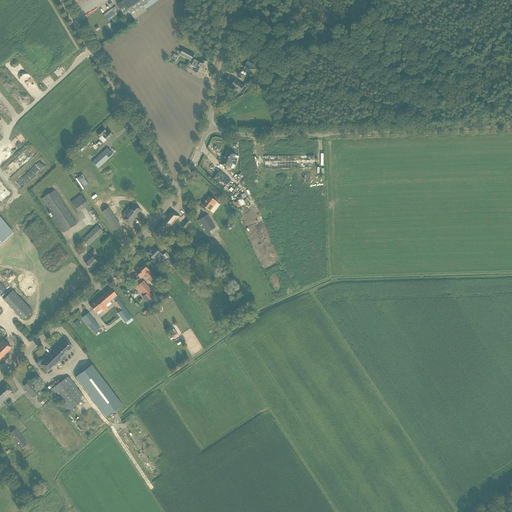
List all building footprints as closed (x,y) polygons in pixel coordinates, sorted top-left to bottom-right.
[(123,0),(117,5),(123,14),(126,18),(131,14),(135,20),(148,11),(147,10),(160,0),(123,0)] [(180,55),(190,61),(194,55),(183,49),(180,55)] [(194,72),(200,75),(205,65),(207,62),(203,60),(201,63),(199,62),(194,60),(191,66),(196,68),(194,72)] [(243,70),(251,74),(255,65),(247,61),(243,70)] [(236,80),(231,86),(240,92),(242,90),(245,92),(249,86),(246,84),(244,86),(236,80)] [(106,140),(112,135),(109,132),(107,133),(105,132),(106,132),(103,129),(97,134),(100,137),(102,136),(103,137),(106,140)] [(92,162),(98,168),(113,155),(107,148),(102,152),(92,162)] [(220,163),(231,168),(233,164),(232,164),(236,155),(226,151),(224,155),(220,163)] [(294,168),(294,156),(265,156),(265,169),(294,168)] [(88,169),(78,175),(84,186),(94,180),(94,181),(95,180),(92,175),(92,176),(88,169)] [(231,181),(220,171),(215,176),(226,186),(231,181)] [(0,202),(11,193),(0,180),(0,202)] [(41,199),(63,233),(77,224),(54,190),(41,199)] [(70,202),(78,212),(88,205),(81,195),(70,202)] [(202,205),(210,211),(217,202),(209,196),(202,205)] [(135,204),(124,219),(130,224),(134,218),(141,209),(135,204)] [(109,207),(102,212),(112,226),(118,222),(109,207)] [(175,222),(179,216),(176,214),(172,211),(155,232),(159,235),(162,237),(168,230),(172,234),(174,231),(170,228),(171,227),(172,225),(175,222)] [(197,221),(208,237),(211,235),(209,232),(215,228),(207,215),(197,221)] [(0,244),(12,233),(0,218),(0,244)] [(181,226),(185,229),(192,222),(188,218),(181,226)] [(80,242),(82,244),(84,242),(88,246),(103,232),(97,226),(80,242)] [(197,246),(201,251),(205,248),(201,243),(197,246)] [(152,259),(151,260),(156,266),(159,262),(155,258),(161,253),(156,248),(152,251),(150,249),(146,252),(152,259)] [(167,260),(166,261),(169,264),(170,264),(173,261),(170,257),(166,252),(163,255),(167,260)] [(91,256),(88,259),(89,260),(85,264),(90,269),(97,262),(91,256)] [(185,266),(191,261),(187,257),(182,261),(180,260),(178,262),(185,269),(187,268),(185,266)] [(151,281),(153,283),(156,279),(154,277),(149,271),(144,265),(140,269),(136,273),(141,278),(145,274),(151,281)] [(179,274),(185,283),(190,280),(184,271),(179,274)] [(145,296),(143,298),(146,303),(150,300),(151,302),(154,299),(149,293),(151,290),(144,281),(138,286),(145,296)] [(114,303),(120,311),(117,313),(125,323),(132,317),(118,300),(115,296),(116,296),(111,288),(89,306),(95,313),(96,313),(101,309),(104,313),(108,309),(105,305),(111,300),(114,303)] [(3,300),(22,320),(32,311),(12,291),(3,300)] [(82,317),(91,328),(97,324),(88,313),(82,317)] [(97,324),(91,328),(94,333),(100,328),(97,324)] [(0,342),(0,358),(11,348),(3,340),(0,342)] [(68,352),(72,347),(66,340),(57,349),(57,348),(46,359),(47,360),(44,362),(43,361),(39,365),(47,373),(51,369),(50,368),(52,366),(53,367),(68,352)] [(122,405),(91,365),(75,377),(106,417),(122,405)] [(50,389),(67,412),(81,401),(78,398),(82,395),(69,377),(68,376),(50,389)] [(39,392),(29,381),(23,387),(26,390),(25,390),(32,398),(39,392)] [(6,384),(0,389),(0,398),(2,401),(7,397),(6,396),(12,391),(6,384)] [(9,434),(20,449),(27,444),(16,429),(9,434)]
